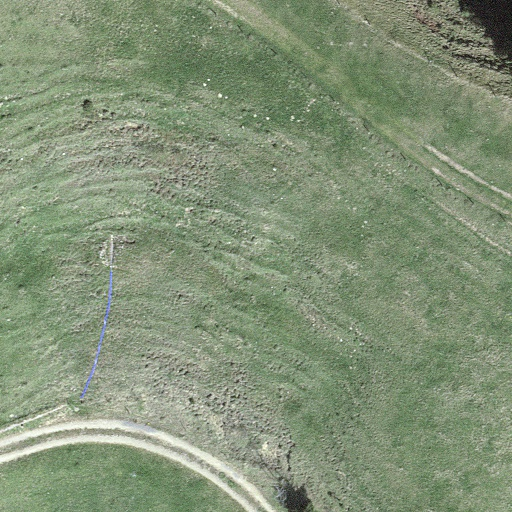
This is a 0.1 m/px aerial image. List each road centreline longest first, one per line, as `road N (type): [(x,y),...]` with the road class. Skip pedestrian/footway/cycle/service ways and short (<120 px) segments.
road 1 (track): [(511,182),(245,0)]
road 2 (track): [(0,434),(78,419),(115,423),(218,462),(276,511)]
